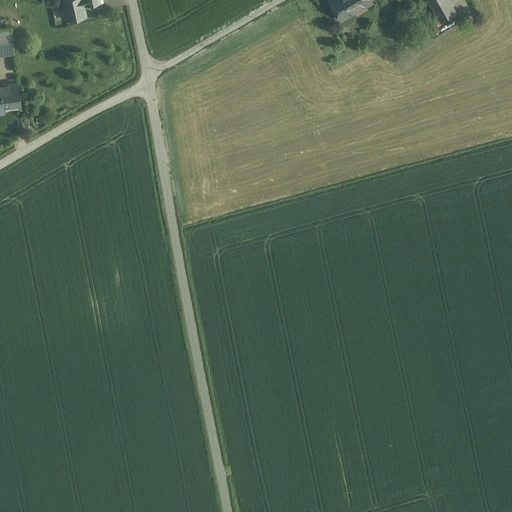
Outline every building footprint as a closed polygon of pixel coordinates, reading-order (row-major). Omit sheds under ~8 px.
[(82,0),(65,0),(62,1),(67,20),(81,17),(82,15),(81,7),(82,6),(83,5),(82,0)] [(333,0),(344,18),(352,14),(360,9),(362,8),(360,6),(368,1),(370,4),(371,3),(368,0),(333,0)] [(429,0),(441,21),(457,12),(450,0),(429,0)] [(486,0),(471,0),(475,11),(488,6),(486,0)] [(0,28),(0,53),(14,52),(11,27),(0,28)] [(18,82),(2,84),(5,111),(4,106),(19,104),(20,109),(21,109),(18,82)]
